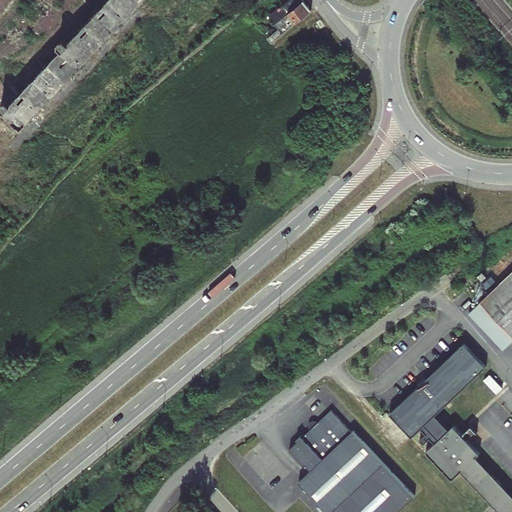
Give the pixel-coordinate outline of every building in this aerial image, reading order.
[(100,0),(0,116),(0,134),(23,154),(155,0),(100,0)] [(268,38),(271,42),(310,10),(302,0),(288,0),(270,16),(279,28),(268,38)] [(511,267),(467,310),(503,348),(511,339),(511,267)] [(464,339),(387,410),(450,478),(459,470),(498,511),(511,511),(511,489),(439,410),(488,365),(464,339)] [(308,469),(296,480),(326,511),(397,511),(415,496),(332,406),(288,447),(308,469)]
